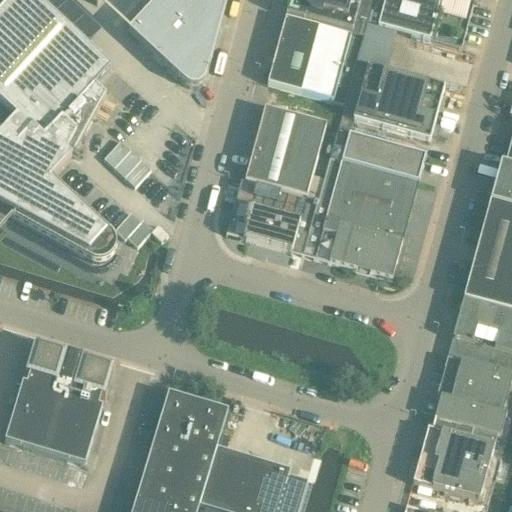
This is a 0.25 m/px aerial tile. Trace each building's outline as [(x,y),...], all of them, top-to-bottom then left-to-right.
[(67,167),(71,162),(106,99),(95,89),(111,71),(33,0),(13,0),(0,14),(0,105),(14,118),(67,167)] [(87,0),(96,8),(104,0),(87,0)] [(161,0),(154,9),(181,33),(211,62),(222,20),(200,0),(161,0)] [(200,0),(222,20),(227,0),(200,0)] [(373,0),(290,0),(285,20),(362,42),(373,0)] [(477,0),(478,0),(477,0),(385,0),(377,32),(429,46),(429,45),(461,54),(473,10),(475,10),(477,0)] [(127,37),(154,62),(181,33),(154,9),(127,37)] [(344,110),(362,44),(285,23),(267,89),(344,110)] [(211,62),(181,33),(154,62),(184,89),(190,92),(196,92),(202,90),(205,84),(211,62)] [(429,146),(444,92),(367,71),(352,125),(429,146)] [(312,180),(326,130),(264,113),(250,163),(312,180)] [(67,167),(14,118),(0,132),(0,224),(2,226),(8,218),(12,223),(86,263),(89,265),(92,267),(95,267),(98,267),(102,267),(105,266),(107,265),(110,263),(113,260),(113,259),(114,258),(115,255),(116,253),(116,250),(116,247),(116,246),(116,244),(114,242),(113,240),(112,238),(110,236),(53,183),(67,167)] [(418,189),(425,161),(348,140),(341,167),(418,189)] [(120,146),(104,164),(114,174),(130,156),(120,146)] [(130,156),(114,174),(124,183),(141,165),(130,156)] [(306,203),(312,180),(250,163),(244,186),(306,203)] [(314,264),(327,216),(341,167),(329,164),(317,207),(304,255),(303,261),(314,264)] [(141,165),(124,183),(135,193),(151,175),(141,165)] [(404,237),(418,189),(341,167),(327,216),(404,237)] [(500,169),(489,207),(511,213),(511,172),(504,170),(500,169)] [(234,209),(227,233),(241,237),(239,243),(303,261),(304,255),(317,207),(245,187),(238,210),(234,209)] [(511,318),(511,213),(489,207),(463,305),(511,318)] [(391,285),(404,237),(327,216),(314,264),(391,285)] [(114,236),(125,245),(127,243),(141,228),(130,218),(114,236)] [(141,228),(127,243),(137,252),(153,235),(143,225),(141,228)] [(161,247),(168,240),(158,230),(151,238),(161,247)] [(511,359),(511,318),(463,305),(452,344),(511,359)] [(447,363),(511,380),(511,359),(452,344),(447,363)] [(114,371),(75,359),(35,347),(25,379),(29,380),(28,385),(64,396),(99,406),(101,402),(105,403),(114,371)] [(500,442),(506,421),(502,420),(511,383),(511,380),(447,363),(436,401),(440,403),(434,424),(497,441),(500,442)] [(64,396),(28,385),(26,389),(22,388),(4,447),(44,459),(64,396)] [(84,471),(102,412),(98,411),(99,406),(64,396),(44,459),(84,471)] [(214,460),(216,454),(227,416),(168,398),(155,442),(214,460)] [(497,441),(434,424),(431,435),(427,434),(412,488),(479,506),(497,441)] [(162,511),(198,511),(199,511),(214,460),(155,442),(136,504),(162,511)] [(278,511),(288,482),(290,476),(216,454),(214,460),(199,511),(278,511)] [(288,482),(278,511),(299,511),(307,488),(288,482)]
